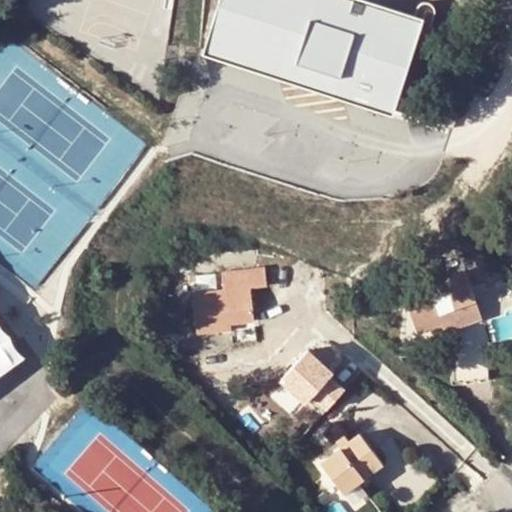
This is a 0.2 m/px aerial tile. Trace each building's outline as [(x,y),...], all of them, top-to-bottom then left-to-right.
[(355,0),(219,0),(202,54),(387,116),(419,21),(355,0)] [(224,322),(231,321),(254,319),(250,286),(266,284),(265,269),(222,273),(224,291),(194,294),(198,332),(224,329),(224,322)] [(451,296),(436,301),(433,295),(409,304),(418,332),(443,324),(446,334),(464,328),(462,324),(482,317),(465,273),(445,280),(448,289),(451,296)] [(451,296),(448,289),(433,295),(436,301),(451,296)] [(0,367),(18,355),(0,328),(0,367)] [(328,408),(345,389),(330,376),(334,372),(309,349),(282,378),(307,401),(313,394),(328,408)] [(449,352),(452,383),(488,379),(488,356),(449,352)] [(350,442),(341,449),(332,456),(322,464),(344,492),(364,477),(382,462),(361,434),(350,442)] [(350,442),(345,435),(336,442),(341,449),(350,442)] [(364,477),(344,492),(347,498),(368,483),(364,477)]
